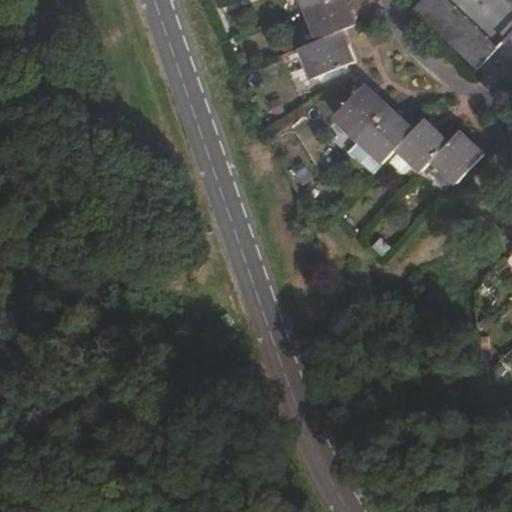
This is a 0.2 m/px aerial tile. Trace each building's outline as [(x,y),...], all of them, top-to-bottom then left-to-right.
[(331,0),(305,0),(309,9),(331,0)] [(359,25),(348,0),(331,0),(309,9),(322,40),(343,31),(359,25)] [(424,21),(442,0),(422,0),(413,10),(424,21)] [(435,30),(455,7),(447,0),(442,0),(424,21),(435,30)] [(511,0),(501,0),(511,9),(511,0)] [(445,40),(466,17),(455,7),(435,30),(445,40)] [(456,50),(476,27),(466,17),(445,40),(456,50)] [(466,60),(487,37),(476,27),(456,50),(466,60)] [(356,62),(343,31),(322,40),(303,49),(317,80),(356,62)] [(477,70),(498,48),(487,37),(466,60),(477,70)] [(359,137),(388,105),(364,84),(336,116),(359,137)] [(414,128),(388,105),(359,137),(385,161),(396,149),(414,128)] [(450,144),(423,119),(414,128),(396,149),(423,174),(434,162),(450,144)] [(459,185),(486,155),(460,132),(450,144),(434,162),(459,185)]
